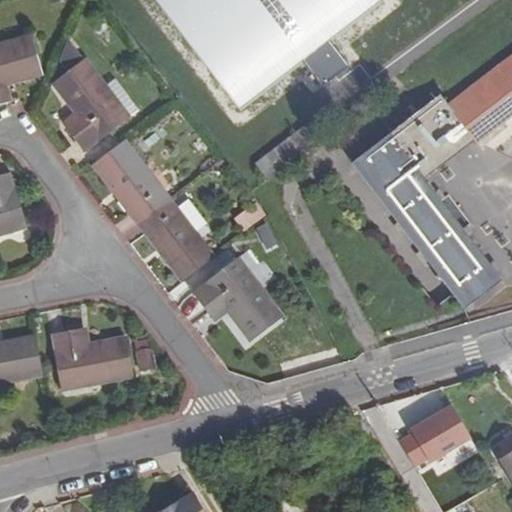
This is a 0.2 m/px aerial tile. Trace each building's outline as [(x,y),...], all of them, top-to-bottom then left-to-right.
[(343,47),(400,7),(395,0),(148,0),(227,111),(300,60),(317,85),(352,60),(343,47)] [(0,105),(8,103),(3,85),(41,74),(31,37),(0,46),(0,105)] [(511,56),(448,105),(475,139),(476,141),(511,113),(511,56)] [(84,59),(53,83),(77,117),(63,126),(82,151),(127,118),(84,59)] [(448,105),(399,145),(424,178),(475,139),(448,105)] [(254,164),(268,181),(310,148),(297,130),(254,164)] [(502,281),(424,178),(399,145),(390,134),(352,163),(464,309),(502,281)] [(170,201),(125,142),(124,141),(93,165),(139,225),(170,201)] [(0,236),(26,229),(11,174),(0,176),(0,236)] [(189,200),(177,210),(194,233),(206,223),(189,200)] [(170,201),(139,225),(181,280),(212,257),(194,233),(177,210),(170,201)] [(253,202),(231,217),(241,231),(263,216),(253,202)] [(252,233),(267,249),(277,240),(262,224),(252,233)] [(237,259),(192,293),(212,319),(226,310),(249,340),(281,317),(237,259)] [(83,329),(50,335),(59,390),(133,377),(126,339),(86,346),(83,329)] [(0,384),(43,377),(36,338),(0,344),(0,384)] [(431,412),(403,429),(452,511),(461,511),(482,499),(431,412)] [(511,482),(511,455),(500,463),(511,482)] [(202,511),(193,495),(164,511),(202,511)]
